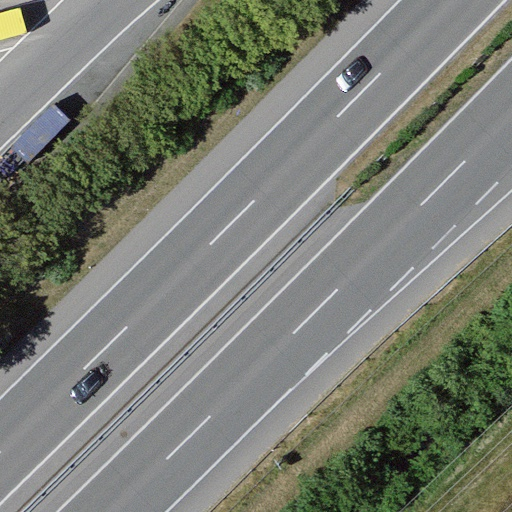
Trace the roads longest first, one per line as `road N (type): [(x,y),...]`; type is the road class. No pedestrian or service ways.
road 1 (motorway): [(453,0),(0,453)]
road 2 (motorway): [(113,511),(511,114)]
